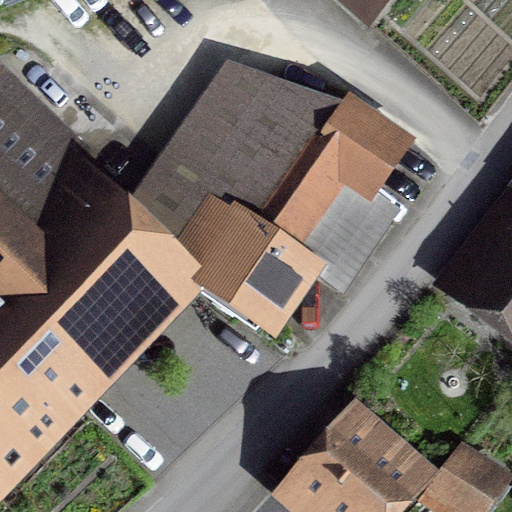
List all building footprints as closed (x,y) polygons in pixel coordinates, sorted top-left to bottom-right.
[(357,201),(396,145),(345,109),(342,113),(321,99),(287,86),(208,199),(238,220),(293,260),(312,272),(334,287),(381,217),(357,201)] [(0,302),(0,462),(177,277),(163,264),(70,174),(84,159),(8,87),(0,94),(0,298),(2,301),(0,302)] [(293,260),(238,220),(208,199),(163,264),(177,277),(197,279),(272,330),(312,272),(293,260)] [(511,231),(464,294),(511,330),(511,231)] [(299,489),(324,511),(390,511),(413,486),(350,431),(299,489)] [(460,449),(427,495),(450,511),(488,511),(509,484),(460,449)]
